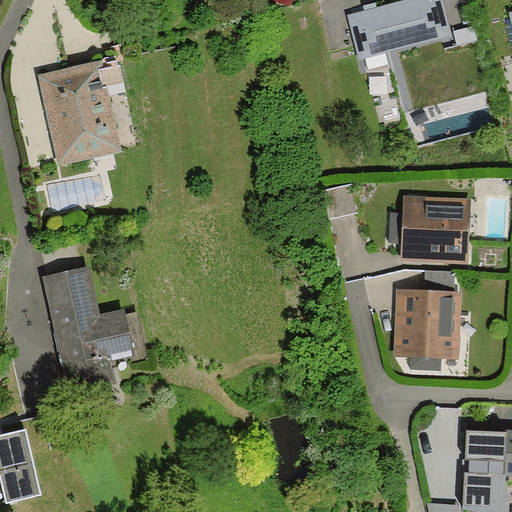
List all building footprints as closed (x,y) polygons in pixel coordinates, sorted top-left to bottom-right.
[(441,0),(408,0),(351,16),(362,58),(451,34),(441,0)] [(45,81),(64,167),(123,154),(104,68),(45,81)] [(326,190),(332,219),(360,213),(354,184),(326,190)] [(467,261),(469,201),(407,199),(405,258),(467,261)] [(52,281),(77,392),(120,382),(116,364),(141,358),(130,314),(105,320),(94,271),(52,281)] [(427,288),(458,288),(458,272),(427,272),(427,288)] [(458,356),(461,294),(401,291),(398,353),(458,356)] [(511,431),(468,429),(465,510),(506,511),(507,473),(511,473),(511,431)] [(0,479),(4,478),(10,505),(45,497),(31,432),(0,438),(0,479)]
